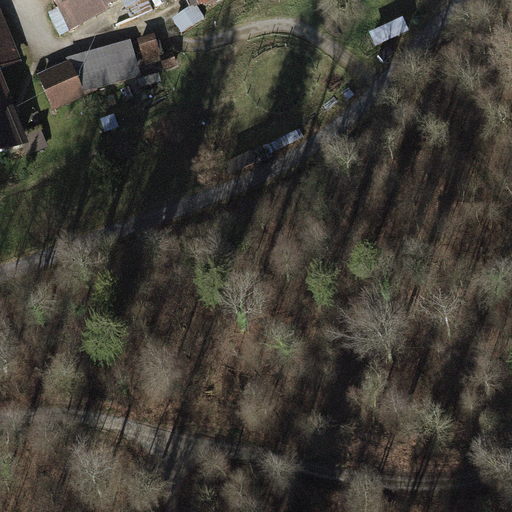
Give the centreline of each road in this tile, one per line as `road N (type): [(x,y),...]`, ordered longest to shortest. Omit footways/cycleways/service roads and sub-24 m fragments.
road 1 (unclassified): [(467,0),(315,143),(253,178),(0,273)]
road 2 (track): [(511,472),(482,483),(363,477),(218,446),(174,460)]
road 3 (track): [(174,460),(131,429),(65,411),(0,424)]
